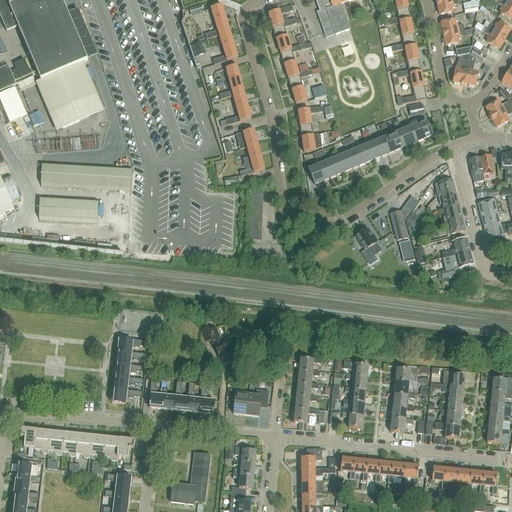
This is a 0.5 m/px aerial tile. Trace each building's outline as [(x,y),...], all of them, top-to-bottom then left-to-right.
[(86,62),(59,0),(0,0),(0,17),(6,31),(17,26),(40,80),(35,82),(56,132),(102,113),(82,64),(86,62)] [(319,19),(325,35),(329,33),(333,32),(335,36),(350,31),(341,6),(344,4),(346,10),(350,8),(348,3),(355,0),(320,0),(316,2),(316,1),(315,1),(319,13),(317,14),(319,19)] [(387,27),(400,25),(399,23),(410,21),(406,0),(394,0),(399,19),(386,22),(387,26),(387,27)] [(457,0),(436,4),(439,16),(452,14),(451,11),(453,10),(453,6),(458,5),(457,0)] [(479,0),(470,0),(472,3),(463,4),(466,15),(477,12),(479,0)] [(498,4),(503,7),(500,11),(502,12),(501,14),(511,21),(511,7),(501,0),(498,4)] [(191,16),(203,12),(201,6),(189,9),(191,16)] [(206,41),(219,37),(219,36),(230,33),(222,7),(222,6),(210,10),(211,10),(217,32),(205,36),(206,41)] [(287,37),(285,29),(301,24),(300,19),(283,24),(281,16),(293,12),(292,7),(278,11),(278,12),(268,15),(268,16),(268,15),(276,40),(287,37)] [(392,53),(405,51),(405,49),(416,47),(410,21),(399,23),(400,25),(404,45),(391,48),(392,53)] [(440,24),(443,36),(464,31),(463,26),(457,27),(456,24),(454,24),(453,21),(440,24)] [(487,29),(491,32),(505,41),(511,31),(499,23),(498,26),(496,25),(494,28),(490,25),(487,29)] [(464,31),(443,36),(445,47),(458,45),(457,42),(460,41),(459,38),(464,37),(465,38),(472,36),(471,30),(464,32),(464,31)] [(498,51),(505,41),(491,32),(486,40),(488,41),(487,43),(498,51)] [(237,58),(230,33),(219,36),(219,37),(225,57),(213,61),(214,66),(228,62),(227,62),(238,59),(238,58),(237,58)] [(0,58),(9,54),(0,37),(0,58)] [(291,50),(287,37),(276,40),(284,66),(295,63),(292,55),(305,51),(303,46),(291,50)] [(205,54),(201,42),(190,46),(194,58),(205,54)] [(397,79),(411,77),(410,75),(421,73),(416,47),(405,49),(405,51),(410,72),(396,74),(397,79)] [(471,48),(456,51),(457,57),(463,56),(469,55),(471,48)] [(469,56),(464,86),(475,88),(478,74),(472,73),(475,60),(482,64),(486,57),(474,50),(470,56),(469,56)] [(459,60),(456,69),(455,69),(452,84),(464,86),(469,56),(463,57),(462,61),(459,60)] [(33,77),(25,60),(14,65),(16,70),(12,72),(19,85),(33,77)] [(299,75),(295,63),(284,66),(292,91),(303,88),(300,80),(313,76),(311,71),(299,75)] [(8,67),(0,70),(0,92),(16,86),(8,67)] [(220,101),(233,97),(244,93),(237,67),(226,70),(226,71),(226,70),(232,92),(219,96),(220,101)] [(426,100),(421,73),(410,75),(411,77),(415,98),(402,100),(401,98),(396,99),(398,107),(416,103),(427,100),(426,100)] [(511,75),(508,73),(501,83),(511,89),(511,75)] [(315,100),(326,96),(323,87),(312,90),(315,100)] [(307,101),(303,88),(292,91),(296,105),(296,106),(307,102),(307,101)] [(15,89),(0,95),(0,100),(10,124),(27,117),(15,89)] [(251,119),(244,93),(233,97),(238,118),(220,123),(221,128),(241,123),(240,122),(251,120),(251,119)] [(485,109),(490,119),(511,108),(509,102),(500,107),(498,102),(485,109)] [(423,106),(409,109),(411,115),(420,114),(421,117),(425,116),(423,106)] [(511,114),(511,107),(511,108),(490,119),(496,129),(509,123),(506,118),(511,114)] [(313,137),(310,115),(323,114),(322,108),(308,110),(308,111),(298,112),(298,113),(302,139),(313,137)] [(332,109),(324,111),(327,121),(334,119),(332,109)] [(40,111),(30,114),(34,125),(44,122),(40,111)] [(431,137),(432,137),(426,122),(425,122),(425,123),(411,129),(417,143),(431,137)] [(402,149),(417,143),(411,129),(396,135),(402,149)] [(240,151),(247,149),(247,148),(258,145),(254,131),(243,134),(236,136),(240,151)] [(302,139),(304,153),(315,152),(315,151),(322,148),(320,135),(313,137),(302,139)] [(388,155),(402,149),(396,135),(382,141),(388,155)] [(355,144),(353,139),(343,144),(345,149),(355,144)] [(373,161),(388,155),(382,141),(367,147),(373,161)] [(226,154),(233,152),(231,142),(223,144),(226,154)] [(264,171),(258,145),(247,148),(247,149),(252,170),(240,173),(241,178),(254,175),(254,174),(265,171),(264,171)] [(358,167),(373,161),(367,147),(353,153),(358,167)] [(0,150),(0,172),(8,169),(0,150)] [(326,157),(324,152),(313,156),(316,161),(326,157)] [(344,173),(358,167),(353,153),(338,159),(344,173)] [(501,170),(505,171),(505,185),(511,185),(511,164),(511,154),(505,154),(505,155),(502,155),(501,170)] [(489,181),(496,179),(491,157),(480,159),(483,176),(488,175),(489,181)] [(329,179),(344,173),(338,159),(323,165),(329,179)] [(478,183),(484,182),(483,176),(480,159),(469,161),(472,179),(477,178),(478,183)] [(314,186),(315,186),(315,185),(329,179),(323,165),(309,171),(308,171),(314,186)] [(131,190),(132,172),(42,166),(41,184),(131,190)] [(183,194),(189,194),(188,188),(197,187),(195,175),(191,175),(192,181),(187,181),(187,180),(181,181),(183,194)] [(0,207),(19,199),(9,176),(0,179),(0,207)] [(225,186),(239,183),(238,177),(224,180),(225,186)] [(438,188),(441,197),(438,198),(455,194),(452,181),(438,185),(438,186),(435,187),(435,189),(438,188)] [(499,197),(498,190),(488,192),(489,199),(499,197)] [(476,194),(477,200),(488,198),(486,192),(476,194)] [(238,193),(225,194),(226,213),(239,213),(238,193)] [(455,194),(438,198),(438,200),(441,199),(444,210),(458,206),(457,202),(455,194)] [(98,222),(99,203),(40,200),(39,218),(98,222)] [(494,203),(494,202),(479,206),(482,218),(500,214),(502,213),(500,205),(497,202),(494,203)] [(444,210),(447,221),(444,222),(444,223),(461,219),(459,211),(460,211),(458,206),(444,210)] [(397,242),(408,239),(401,213),(390,215),(397,242)] [(408,231),(414,223),(418,218),(413,213),(406,222),(408,231)] [(503,227),(503,226),(500,226),(498,217),(501,216),(500,214),(482,218),(485,231),(503,227)] [(145,228),(172,235),(175,222),(149,215),(145,228)] [(444,223),(444,224),(447,223),(450,232),(447,233),(447,235),(450,234),(450,235),(464,232),(461,219),(444,223)] [(174,235),(187,236),(188,224),(175,223),(174,235)] [(414,223),(408,231),(409,235),(418,229),(414,223)] [(504,240),(502,236),(508,234),(505,226),(503,227),(485,231),(488,244),(504,240)] [(374,256),(380,252),(376,245),(378,243),(372,235),(371,236),(366,229),(355,236),(365,251),(369,248),(374,256)] [(466,240),(452,243),(453,244),(450,245),(450,247),(453,247),(454,251),(442,254),(443,260),(451,258),(451,257),(470,252),(466,240)] [(414,261),(410,242),(400,244),(405,263),(414,261)] [(427,264),(423,250),(415,252),(418,266),(427,264)] [(456,269),(459,268),(459,269),(473,265),(470,252),(451,257),(451,258),(453,266),(455,266),(456,269)] [(455,277),(454,269),(441,272),(443,280),(455,277)] [(222,366),(232,362),(229,353),(230,353),(226,342),(221,344),(216,327),(209,330),(208,328),(202,330),(206,341),(212,339),(218,357),(219,357),(222,366)] [(133,341),(132,342),(119,340),(118,353),(131,355),(131,353),(132,346),(139,347),(140,341),(133,341)] [(138,354),(131,353),(131,355),(118,353),(116,366),(129,367),(130,366),(130,360),(138,361),(138,359),(146,360),(147,355),(138,354)] [(312,373),(312,372),(313,364),(320,365),(320,360),(313,360),(313,361),(300,360),(299,372),(312,373)] [(197,370),(207,371),(208,364),(198,362),(197,370)] [(354,371),(354,376),(353,378),(367,379),(368,367),(355,365),(355,364),(345,363),(344,370),(354,371)] [(137,367),(130,366),(129,367),(116,366),(115,379),(128,380),(128,379),(129,373),(136,374),(136,371),(144,372),(145,368),(137,367)] [(417,370),(417,375),(421,375),(421,374),(429,374),(429,368),(417,367),(417,370)] [(397,370),(395,382),(408,384),(408,382),(409,377),(416,378),(417,370),(410,369),(409,371),(397,370)] [(311,386),(311,385),(312,377),(319,378),(319,373),(312,372),(312,373),(299,372),(298,385),(311,386)] [(463,390),(464,377),(452,376),(452,374),(444,373),(444,378),(451,378),(450,386),(450,389),(463,390)] [(365,392),(367,379),(353,378),(354,376),(347,375),(346,380),(353,381),(352,389),(352,391),(365,392)] [(128,380),(115,379),(113,391),(126,393),(127,391),(127,386),(135,386),(135,384),(143,385),(143,380),(136,379),(128,379),(128,380)] [(505,394),(505,392),(506,384),(511,384),(511,379),(506,379),(506,381),(493,380),(492,393),(505,394)] [(149,409),(162,410),(164,397),(162,397),(157,396),(158,389),(155,389),(156,380),(151,380),(149,396),(151,396),(149,409)] [(175,412),(188,413),(189,400),(188,399),(183,399),(183,392),(181,391),(182,382),(177,382),(176,391),(175,398),(176,398),(175,412)] [(395,382),(394,395),(407,397),(407,395),(408,390),(414,391),(414,387),(415,387),(416,383),(408,382),(408,384),(395,382)] [(201,394),(200,401),(202,401),(201,414),(213,416),(215,402),(208,402),(208,394),(206,394),(207,385),(202,385),(201,394)] [(309,399),(310,398),(310,389),(317,390),(318,386),(311,385),(311,386),(298,385),(296,398),(309,399)] [(450,389),(450,386),(443,386),(443,390),(450,391),(449,400),(449,401),(462,403),(463,390),(450,389)] [(352,391),(352,389),(345,388),(345,393),(352,394),(351,402),(351,403),(364,405),(365,392),(352,391)] [(162,410),(175,412),(176,398),(175,398),(167,397),(168,390),(163,390),(162,397),(164,397),(162,410)] [(233,415),(246,417),(248,396),(236,394),(237,391),(230,390),(229,402),(235,403),(233,415)] [(134,392),(127,391),(126,393),(113,391),(112,404),(125,406),(126,398),(133,399),(132,406),(140,407),(142,393),(134,392)] [(256,397),(248,396),(246,417),(258,418),(260,406),(267,407),(269,392),(256,391),(256,397)] [(188,413),(201,414),(202,401),(200,401),(192,400),(193,393),(189,392),(188,399),(189,400),(188,413)] [(504,407),(504,405),(505,397),(511,397),(511,395),(511,393),(505,392),(505,394),(492,393),(491,406),(504,407)] [(406,409),(406,408),(407,399),(415,400),(415,396),(407,395),(407,397),(394,395),(393,407),(406,409)] [(308,412),(308,410),(309,402),(316,403),(317,398),(310,398),(309,399),(296,398),(295,411),(308,412)] [(449,401),(449,400),(441,399),(441,403),(448,404),(448,412),(447,414),(461,415),(462,403),(449,401)] [(351,403),(351,402),(344,401),(343,406),(351,407),(350,414),(350,416),(363,417),(364,405),(351,403)] [(502,420),(503,418),(503,410),(511,411),(511,406),(504,405),(504,407),(491,406),(489,418),(502,420)] [(405,422),(405,420),(406,412),(413,413),(414,408),(406,408),(406,409),(393,407),(392,420),(405,422)] [(294,423),(307,425),(308,415),(315,415),(315,411),(308,410),(308,412),(295,411),(294,423)] [(328,413),(316,411),(315,415),(319,416),(318,425),(327,426),(328,413)] [(447,414),(448,412),(440,411),(440,416),(447,416),(446,425),(446,426),(459,428),(461,415),(447,414)] [(350,416),(350,414),(343,414),(342,418),(349,419),(348,429),(361,431),(363,417),(350,416)] [(501,432),(501,431),(502,422),(509,423),(510,419),(503,418),(502,420),(489,418),(488,431),(501,432)] [(390,434),(403,435),(405,425),(412,426),(412,421),(405,420),(405,422),(392,420),(390,434)] [(446,426),(446,425),(435,423),(435,431),(446,432),(445,439),(458,441),(459,428),(446,426)] [(24,448),(34,449),(36,431),(21,429),(20,437),(25,438),(24,448)] [(51,432),(36,431),(34,449),(34,450),(41,451),(43,455),(48,455),(51,432)] [(508,436),(509,431),(501,431),(501,432),(488,431),(487,444),(500,445),(501,435),(508,436)] [(62,457),(64,434),(51,432),(48,455),(49,452),(54,452),(54,453),(57,456),(61,456),(61,457),(62,457)] [(76,458),(78,435),(64,434),(62,457),(62,453),(68,454),(71,457),(75,458),(76,458)] [(89,460),(92,436),(78,435),(76,458),(76,455),(82,455),(82,456),(84,459),(89,459),(89,460)] [(103,461),(105,438),(92,436),(89,460),(90,460),(90,456),(95,457),(98,460),(103,461)] [(118,458),(119,439),(105,438),(103,461),(104,457),(109,458),(112,462),(116,462),(117,463),(118,458)] [(128,459),(129,449),(134,449),(135,441),(119,439),(118,458),(128,459)] [(242,455),(242,462),(242,464),(255,465),(256,452),(243,451),(243,450),(236,449),(235,454),(242,455)] [(314,462),(322,462),(322,450),(307,451),(307,459),(301,459),(301,472),(314,472),(314,470),(314,462)] [(194,455),(190,487),(173,485),(171,503),(193,506),(194,501),(205,502),(210,457),(194,455)] [(301,472),(302,485),(314,485),(314,483),(321,483),(321,474),(335,474),(335,470),(334,459),(329,459),(329,470),(322,470),(314,470),(314,472),(301,472)] [(342,459),(340,472),(350,473),(350,480),(354,481),(355,474),(353,473),(354,461),(342,459)] [(353,473),(355,474),(363,475),(362,482),(367,482),(367,475),(366,475),(367,462),(354,461),(353,473)] [(253,478),(255,465),(242,464),(242,462),(234,462),(234,466),(241,467),(241,475),(240,476),(253,478)] [(366,475),(367,475),(375,476),(374,483),(379,484),(379,476),(380,463),(367,462),(366,475)] [(379,476),(387,477),(387,484),(391,484),(392,477),(391,477),(393,464),(380,463),(379,476)] [(391,477),(392,477),(400,478),(399,485),(404,486),(405,478),(404,478),(405,466),(393,464),(391,477)] [(36,467),(18,465),(16,482),(29,484),(39,485),(40,480),(30,479),(30,475),(35,475),(36,467)] [(418,480),(417,480),(418,467),(405,466),(404,478),(405,478),(413,479),(412,487),(417,487),(418,480)] [(433,469),(432,482),(441,483),(440,490),(445,491),(446,483),(444,483),(446,470),(433,469)] [(444,483),(446,483),(454,484),(453,491),(458,492),(459,484),(457,484),(458,471),(446,470),(444,483)] [(457,484),(459,484),(468,485),(467,493),(471,493),(472,486),(470,486),(472,473),(458,471),(457,484)] [(484,474),(472,473),(470,486),(472,486),(480,487),(480,494),(484,495),(485,487),(483,487),(484,474)] [(252,491),(253,478),(240,476),(241,475),(233,474),(233,479),(240,480),(239,489),(252,491)] [(498,488),(496,488),(497,475),(484,474),(483,487),(485,487),(493,488),(493,495),(497,496),(498,488)] [(129,495),(131,478),(115,476),(114,482),(117,482),(116,493),(129,495)] [(28,495),(29,484),(16,482),(14,498),(28,499),(37,500),(38,496),(28,495)] [(314,485),(302,485),(302,498),(314,498),(315,496),(322,496),(322,487),(322,483),(321,483),(314,483),(314,485)] [(129,495),(116,493),(113,493),(113,498),(115,498),(114,510),(127,511),(129,495)] [(302,498),(302,510),(316,510),(316,508),(322,508),(322,500),(323,500),(323,496),(322,496),(315,496),(314,498),(302,498)] [(28,499),(14,498),(12,511),(33,511),(26,511),(28,499)] [(237,511),(249,511),(251,502),(238,501),(238,500),(231,499),(230,511),(237,511)]
